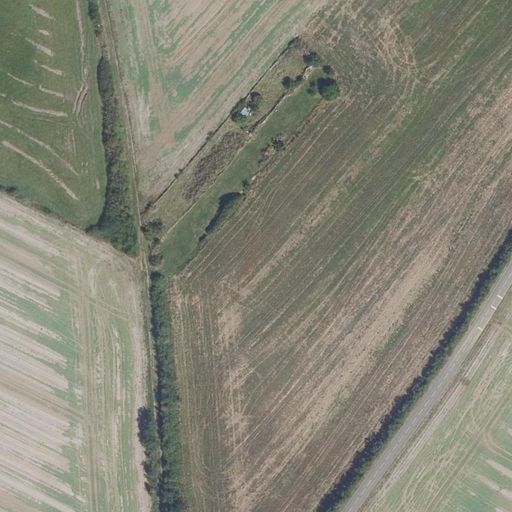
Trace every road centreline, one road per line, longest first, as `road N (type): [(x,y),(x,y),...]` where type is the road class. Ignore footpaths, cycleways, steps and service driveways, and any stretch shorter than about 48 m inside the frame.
road 1 (track): [(161,511),(153,333),(129,124),(104,0)]
road 2 (tertiary): [(349,511),(511,272)]
